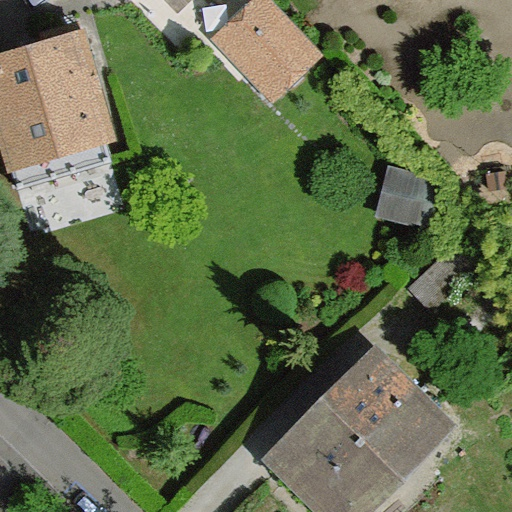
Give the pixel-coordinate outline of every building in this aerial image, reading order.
[(282,17),(237,58),(275,99),(319,57),(282,17)] [(84,39),(0,63),(0,147),(6,167),(13,165),(106,140),(114,136),(84,39)] [(112,165),(106,140),(13,165),(20,190),(112,165)] [(437,184),(408,177),(398,216),(427,224),(437,184)] [(374,371),(282,465),(328,511),(348,511),(432,427),(374,371)]
